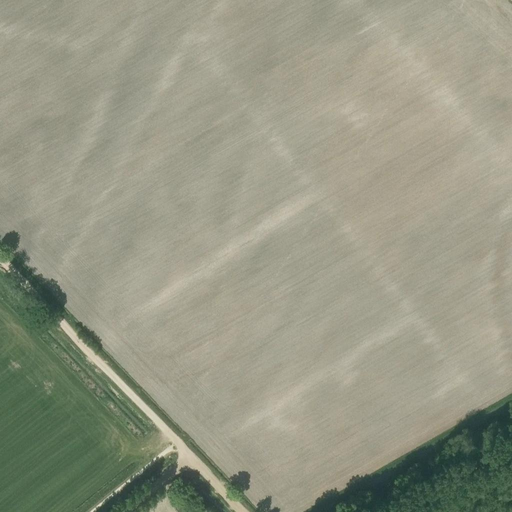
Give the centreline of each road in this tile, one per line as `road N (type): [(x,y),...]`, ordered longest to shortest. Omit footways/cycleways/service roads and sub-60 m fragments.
road 1 (track): [(0,259),(192,457)]
road 2 (track): [(394,511),(511,444)]
